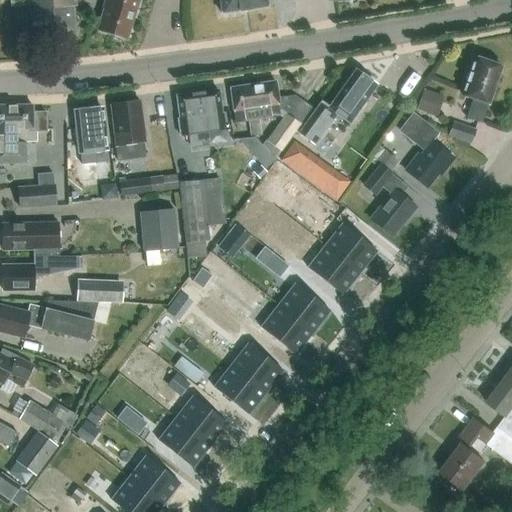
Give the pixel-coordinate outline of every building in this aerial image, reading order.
[(76,33),(73,6),(75,6),(74,0),(10,0),(11,7),(26,6),(27,11),(30,11),(33,38),(76,33)] [(104,0),(102,8),(103,9),(97,29),(127,38),(138,0),(104,0)] [(220,0),(222,13),(247,10),(245,0),(220,0)] [(245,0),(247,10),(267,7),(266,0),(245,0)] [(482,123),(501,67),(476,58),(463,96),(472,99),(466,117),(482,123)] [(315,145),(337,114),(350,123),(377,85),(356,70),(329,107),(322,102),(300,134),(315,145)] [(287,116),(269,141),(283,151),(313,107),(295,95),(278,97),(275,82),(231,89),(236,124),(249,122),(252,137),(262,136),(259,120),(287,116)] [(181,136),(192,135),(194,147),(209,145),(207,133),(224,130),(219,90),(177,96),(181,119),(178,119),(181,136)] [(432,115),(439,94),(423,90),(417,110),(432,115)] [(111,107),(119,162),(146,158),(144,144),(146,143),(141,103),(111,107)] [(0,163),(26,164),(26,142),(37,142),(37,131),(47,131),(47,113),(32,113),(32,107),(0,106),(0,163)] [(107,162),(102,109),(76,112),(77,127),(75,131),(77,144),(79,143),(83,182),(98,181),(96,163),(107,162)] [(445,170),(454,160),(432,142),(439,133),(413,112),(398,130),(424,151),(420,157),(418,155),(405,170),(427,188),(443,168),(445,170)] [(470,144),(475,130),(453,122),(448,136),(470,144)] [(269,141),(266,139),(262,145),(275,160),(283,151),(269,141)] [(293,142),(280,161),(319,189),(333,170),(293,142)] [(372,156),(392,171),(400,161),(380,146),(372,156)] [(415,209),(400,197),(408,188),(380,165),(364,186),(374,195),(381,187),(391,195),(371,220),(392,237),(415,209)] [(177,175),(161,177),(163,192),(179,190),(177,175)] [(145,194),(143,179),(119,182),(121,197),(145,194)] [(182,183),(179,183),(187,258),(195,257),(200,257),(206,256),(205,251),(204,240),(209,240),(208,225),(209,225),(221,224),(217,180),(205,181),(182,183)] [(57,206),(55,185),(17,187),(18,209),(57,206)] [(178,249),(174,209),(140,213),(144,252),(147,252),(159,251),(178,249)] [(342,223),(325,245),(359,273),(377,251),(342,223)] [(3,251),(34,250),(34,258),(60,257),(59,224),(3,225),(3,251)] [(325,245),(307,268),(342,295),(359,273),(325,245)] [(288,265),(268,249),(259,260),(279,276),(288,265)] [(160,265),(159,251),(147,252),(146,252),(147,266),(160,265)] [(35,266),(3,267),(4,290),(35,289),(35,278),(81,269),(81,259),(82,259),(82,257),(34,258),(35,266)] [(295,283),(278,305),(312,333),(330,311),(295,283)] [(77,285),(76,301),(121,303),(122,287),(77,285)] [(89,341),(98,304),(48,302),(44,317),(42,316),(44,308),(31,305),(29,313),(1,305),(0,308),(0,331),(25,338),(28,326),(89,341)] [(278,305),(260,327),(295,354),(312,333),(278,305)] [(135,349),(181,383),(191,369),(202,377),(214,362),(157,320),(135,349)] [(248,343),(230,365),(265,392),(282,370),(248,343)] [(0,350),(0,382),(3,384),(0,389),(7,393),(11,392),(15,384),(21,387),(33,364),(1,348),(0,350)] [(230,365),(213,387),(248,414),(265,392),(230,365)] [(511,368),(503,381),(511,388),(511,368)] [(511,388),(503,381),(486,403),(505,418),(498,428),(511,438),(511,388)] [(193,396),(175,418),(210,445),(227,423),(193,396)] [(62,420),(29,401),(20,418),(52,436),(62,420)] [(126,444),(131,439),(99,409),(85,424),(128,465),(138,455),(126,444)] [(175,418),(158,440),(192,467),(210,445),(175,418)] [(484,462),(477,457),(486,445),(511,464),(511,438),(498,428),(493,434),(472,419),(452,446),(457,449),(440,471),(464,488),(484,462)] [(0,442),(9,447),(18,432),(0,422),(0,442)] [(57,446),(37,431),(14,461),(16,462),(32,474),(35,476),(57,446)] [(146,455),(128,478),(163,505),(180,483),(146,455)] [(24,484),(32,474),(16,462),(8,472),(24,484)] [(0,500),(7,505),(10,501),(10,500),(20,486),(0,473),(0,472),(0,500)] [(128,478),(111,500),(126,511),(157,511),(163,505),(128,478)] [(30,496),(18,511),(44,511),(47,509),(30,496)]
